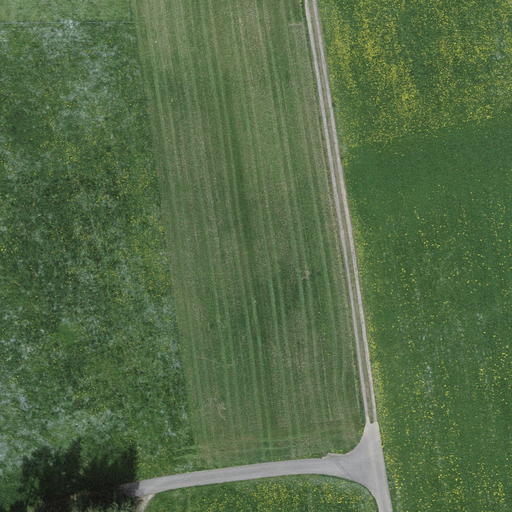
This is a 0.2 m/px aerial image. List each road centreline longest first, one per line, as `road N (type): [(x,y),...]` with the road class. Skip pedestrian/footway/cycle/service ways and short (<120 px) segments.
road 1 (track): [(388,511),(308,0)]
road 2 (track): [(378,464),(141,492)]
